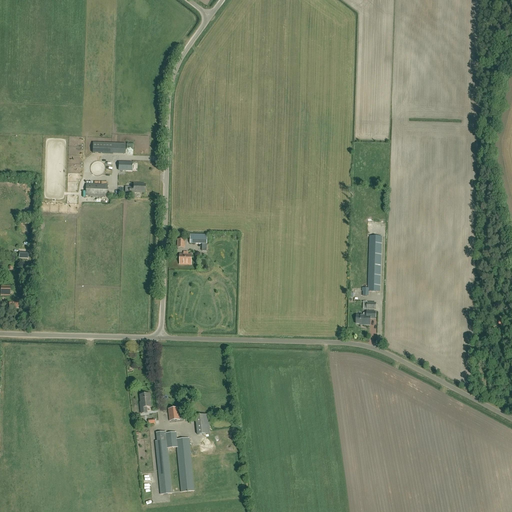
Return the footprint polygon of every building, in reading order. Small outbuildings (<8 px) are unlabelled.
[(113,152),(113,143),(93,143),(93,152),(113,152)] [(132,163),(119,162),(119,170),(132,171),(132,163)] [(86,196),(107,197),(107,185),(86,184),(86,196)] [(133,188),(129,188),(129,187),(125,187),(125,192),(129,192),(129,193),(145,193),(145,187),(142,187),(142,185),(134,184),(133,188)] [(207,244),(207,236),(191,235),(190,244),(207,244)] [(354,236),(352,291),(363,292),(363,296),(369,296),(369,292),(380,292),(382,237),(370,237),(368,289),(364,289),(366,237),(354,236)] [(191,265),(191,255),(180,255),(180,265),(191,265)] [(375,312),(369,312),(366,312),(366,316),(356,316),(356,324),(361,324),(361,325),(370,325),(370,319),(375,319),(375,312)] [(141,396),(142,404),(140,405),(141,414),(147,413),(147,408),(151,407),(149,395),(141,396)] [(169,411),(170,422),(179,421),(178,410),(169,411)] [(208,415),(196,416),(197,435),(210,433),(208,415)] [(176,433),(166,434),(166,432),(157,433),(158,442),(156,442),(161,495),(172,494),(168,449),(177,448),(182,493),(194,492),(189,438),(177,439),(176,433)]
